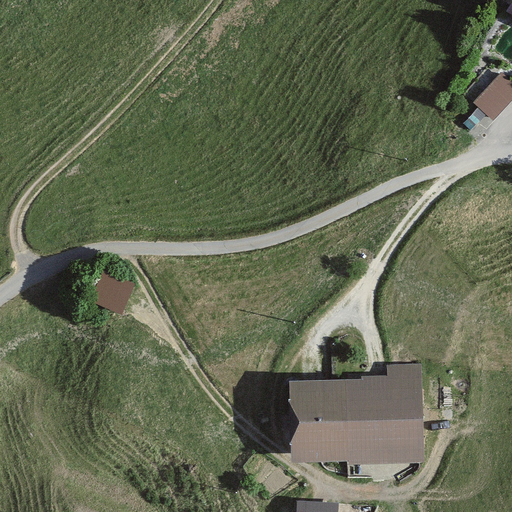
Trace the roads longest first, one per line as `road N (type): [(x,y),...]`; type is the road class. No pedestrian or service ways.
road 1 (track): [(461,166),(275,238),(94,251),(0,295)]
road 2 (track): [(123,248),(222,405),(319,479),(376,493),(408,491),(444,438)]
road 3 (track): [(35,273),(18,247),(21,208),(218,0)]
road 4 (track): [(308,367),(324,328),(461,166)]
